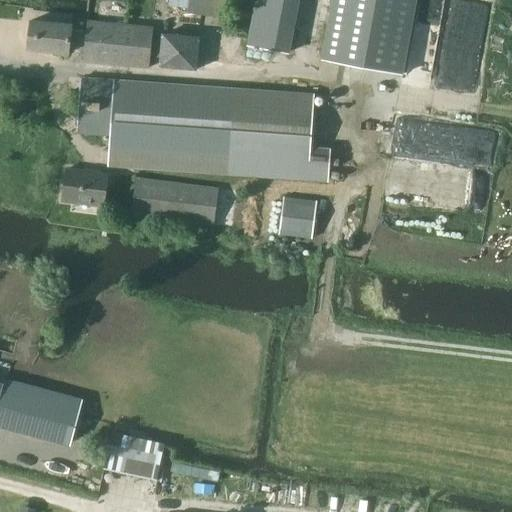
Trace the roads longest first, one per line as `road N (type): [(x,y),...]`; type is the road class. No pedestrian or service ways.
road 1 (track): [(511,357),(359,339),(328,327),(321,298),(340,199),(369,168),(347,88),(250,75)]
road 2 (track): [(275,511),(88,507),(0,482)]
